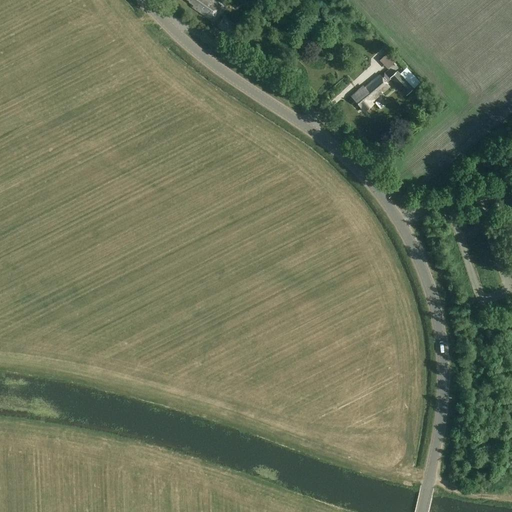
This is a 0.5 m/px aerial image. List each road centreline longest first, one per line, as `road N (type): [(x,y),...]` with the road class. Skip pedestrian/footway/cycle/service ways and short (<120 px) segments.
road 1 (tertiary): [(421,511),(441,425),(441,347),(434,302),(399,221),(367,179),(211,64),(144,0)]
road 2 (track): [(420,210),(436,185),(511,120)]
